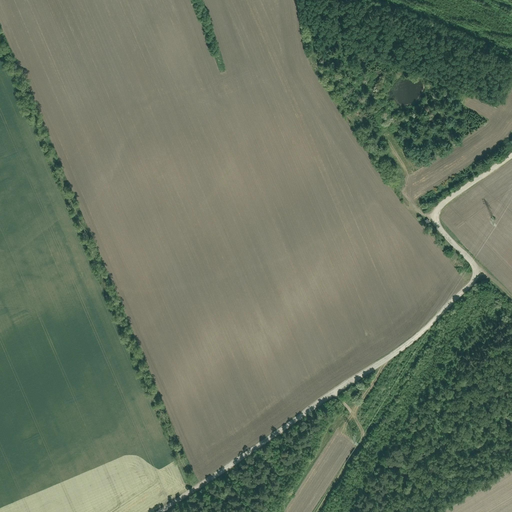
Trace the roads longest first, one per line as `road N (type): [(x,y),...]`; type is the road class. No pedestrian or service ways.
road 1 (track): [(164,511),(417,336),(477,271)]
road 2 (track): [(477,271),(438,225),(435,210),(511,154)]
